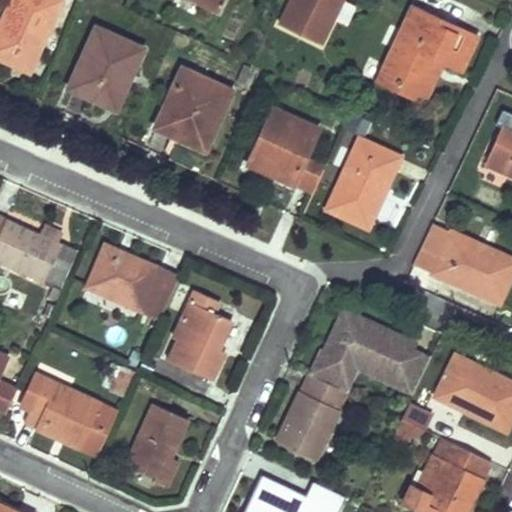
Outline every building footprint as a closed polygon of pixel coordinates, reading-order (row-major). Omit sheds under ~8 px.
[(11,0),(0,24),(0,58),(7,61),(27,71),(61,1),(58,0),(11,0)] [(192,0),(217,12),(222,0),(192,0)] [(289,0),(277,25),(319,45),(341,0),(289,0)] [(405,87),(416,93),(428,69),(422,67),(427,57),(441,63),(458,72),(476,36),(413,5),(382,70),(396,76),(394,82),(405,87)] [(106,106),(114,88),(122,71),(129,74),(141,48),(95,27),(67,88),(106,106)] [(376,81),(420,104),(441,63),(427,57),(422,67),(428,69),(416,93),(405,87),(394,82),(396,76),(382,70),(376,81)] [(154,127),(179,138),(203,149),(229,91),(180,70),(154,127)] [(114,88),(106,106),(113,109),(129,74),(122,71),(114,88)] [(272,109),(260,136),(247,163),(311,193),(323,166),(304,158),(317,129),(272,109)] [(511,123),(502,120),(499,127),(511,132),(511,123)] [(511,132),(499,127),(483,164),(510,175),(511,175),(511,132)] [(327,209),(346,218),(366,227),(398,158),(358,140),(327,209)] [(41,235),(0,216),(0,263),(43,284),(44,281),(61,244),(59,243),(41,235)] [(439,258),(432,272),(497,302),(511,270),(511,259),(451,231),(432,223),(419,249),(439,258)] [(64,233),(45,224),(41,235),(59,243),(64,233)] [(80,253),(61,244),(44,281),(63,290),(80,253)] [(179,277),(143,261),(108,245),(89,287),(159,319),(179,277)] [(439,258),(419,249),(412,264),(432,272),(439,258)] [(212,381),(219,367),(226,352),(219,349),(232,321),(215,313),(220,303),(195,291),(173,336),(177,338),(167,360),(212,381)] [(321,348),(310,374),(345,392),(356,368),(413,394),(424,372),(405,363),(413,342),(341,310),(324,350),(321,348)] [(0,410),(7,414),(18,388),(0,379),(9,360),(0,355),(0,410)] [(511,382),(455,355),(445,376),(434,397),(505,431),(511,415),(511,382)] [(134,374),(125,370),(118,384),(128,388),(134,374)] [(44,379),(35,375),(19,408),(28,412),(44,379)] [(300,393),(287,417),(275,442),(315,462),(340,410),(339,409),(347,393),(345,392),(310,375),(301,393),(300,393)] [(116,413),(44,379),(28,412),(23,422),(97,456),(116,413)] [(154,478),(165,454),(167,449),(173,452),(188,420),(151,403),(123,463),(154,478)] [(431,417),(408,405),(401,419),(416,426),(424,430),(431,417)] [(416,426),(401,419),(392,438),(408,445),(412,437),(416,426)] [(424,430),(416,426),(412,437),(420,441),(424,430)] [(485,460),(447,441),(435,465),(445,470),(431,497),(422,493),(412,489),(404,504),(421,511),(467,511),(483,481),(476,478),(485,460)] [(165,454),(154,478),(153,481),(166,487),(178,460),(165,454)] [(445,470),(435,465),(422,493),(431,497),(445,470)] [(321,511),(332,490),(312,481),(300,506),(257,485),(243,511),(321,511)]
